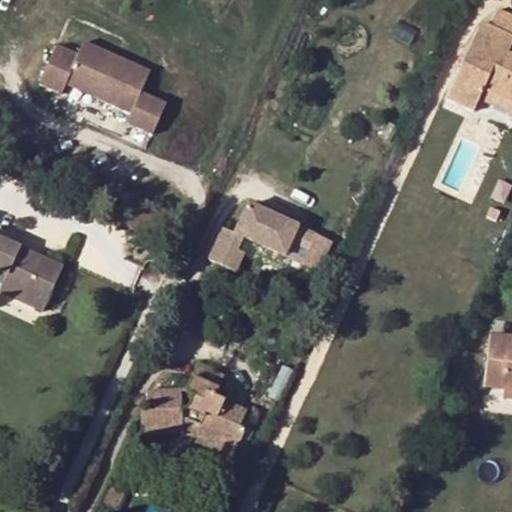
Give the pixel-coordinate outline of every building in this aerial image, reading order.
[(511,19),(497,12),(490,29),(511,38),(511,19)] [(511,58),(507,56),(511,44),(511,38),(490,29),(480,24),(444,102),(472,115),(478,101),(483,91),(511,104),(511,58)] [(53,45),(36,84),(58,93),(63,84),(128,112),(124,122),(150,133),(163,103),(137,92),(147,71),(80,41),(75,55),(53,45)] [(511,104),(483,91),(478,101),(511,116),(511,104)] [(222,225),(208,256),(227,265),(236,246),(242,234),(283,253),(290,238),(308,247),(301,261),(317,268),(331,239),(247,200),(234,230),(222,225)] [(0,275),(6,278),(3,286),(0,291),(0,295),(42,314),(62,268),(0,240),(0,275)] [(243,250),(236,246),(227,265),(234,269),(243,250)] [(482,388),(503,390),(511,391),(511,337),(488,335),(482,388)] [(199,426),(194,436),(209,443),(211,437),(236,448),(244,431),(239,428),(246,412),(213,398),(222,378),(197,367),(185,394),(193,398),(187,411),(180,411),(181,393),(146,394),(148,413),(141,413),(141,430),(160,429),(161,435),(182,434),(182,431),(181,422),(189,422),(199,426)] [(511,391),(503,390),(502,400),(511,400),(511,391)] [(182,431),(194,436),(199,426),(189,422),(181,422),(182,431)] [(209,443),(194,436),(191,442),(231,460),(236,448),(211,437),(209,443)] [(109,482),(104,494),(120,501),(126,489),(109,482)] [(115,511),(120,501),(104,494),(95,511),(115,511)]
